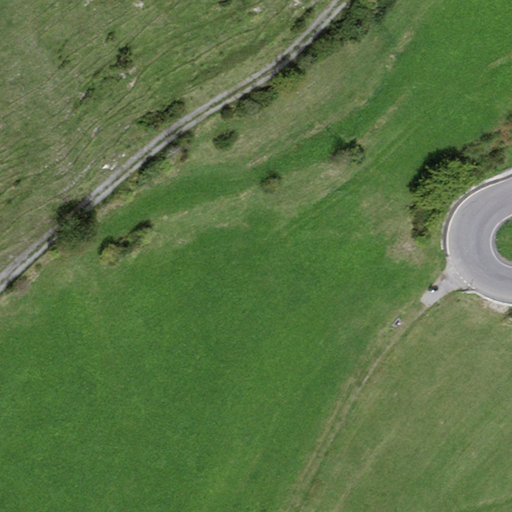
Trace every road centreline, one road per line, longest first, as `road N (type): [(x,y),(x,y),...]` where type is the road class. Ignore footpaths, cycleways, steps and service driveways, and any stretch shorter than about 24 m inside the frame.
road 1 (track): [(342,0),(303,42),(190,121),(0,280)]
road 2 (tertiary): [(511,284),(488,275),(473,250),(475,227),(511,195)]
